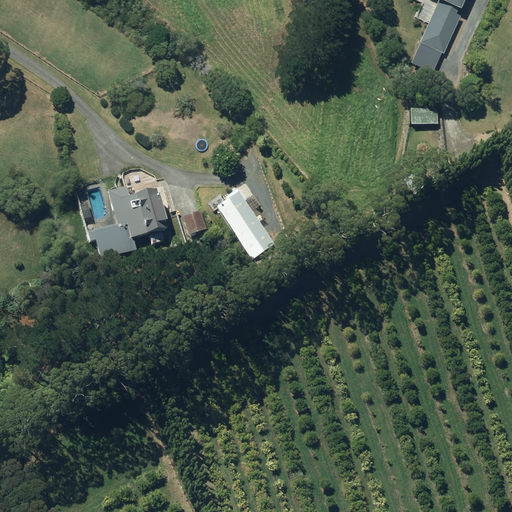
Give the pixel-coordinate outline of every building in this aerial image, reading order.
[(437,0),(419,42),(443,52),(460,16),(455,13),(458,7),(461,8),(464,0),(437,0)] [(411,109),(412,125),(438,124),(438,108),(411,109)] [(449,160),(450,169),(457,168),(456,159),(449,160)] [(404,179),(415,197),(425,191),(415,173),(404,179)] [(97,242),(103,262),(138,251),(134,239),(169,229),(158,190),(130,198),(127,188),(108,193),(117,225),(88,233),(91,244),(97,242)] [(218,209),(253,262),(276,246),(240,194),(218,209)] [(184,217),(190,235),(207,230),(201,212),(184,217)] [(150,236),(153,244),(165,241),(163,232),(150,236)] [(280,246),(284,251),(291,246),(288,241),(280,246)] [(223,269),(213,255),(204,261),(214,275),(223,269)]
